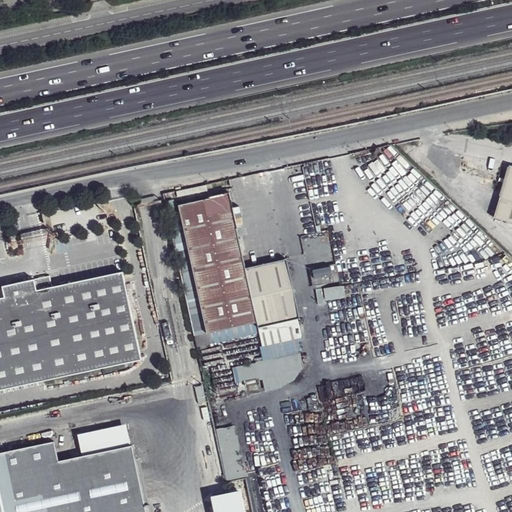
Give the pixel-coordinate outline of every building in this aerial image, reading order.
[(511,165),(509,165),(494,217),(511,222),(511,165)] [(178,205),(179,208),(207,333),(257,322),(258,328),(298,319),(300,319),(286,259),(245,268),(237,229),(238,229),(230,192),(209,196),(209,198),(178,205)] [(179,208),(167,211),(195,336),(207,333),(179,208)] [(315,276),(333,272),(331,266),(314,269),(315,276)] [(0,298),(0,390),(142,360),(122,272),(51,288),(4,298),(0,298)] [(2,287),(4,298),(51,288),(49,277),(2,287)] [(323,288),(326,299),(344,296),(342,284),(323,288)] [(302,338),(298,319),(258,328),(262,346),(273,344),(302,338)] [(298,339),(273,344),(276,357),(300,352),(298,339)] [(198,351),(203,373),(227,368),(222,346),(198,351)] [(286,356),(290,371),(303,368),(300,353),(286,356)] [(286,356),(274,359),(277,374),(290,371),(286,356)] [(262,361),(265,377),(277,374),(274,359),(262,361)] [(262,361),(250,364),(253,379),(265,377),(262,361)] [(237,366),(241,381),(253,379),(250,364),(237,366)] [(237,366),(232,367),(236,382),(241,381),(237,366)] [(319,467),(334,464),(318,395),(292,401),(297,426),(309,424),(319,467)] [(225,480),(248,476),(239,423),(215,428),(225,480)] [(0,511),(146,511),(132,446),(59,461),(55,442),(0,453),(0,511)] [(243,511),(238,488),(211,494),(214,511),(243,511)]
